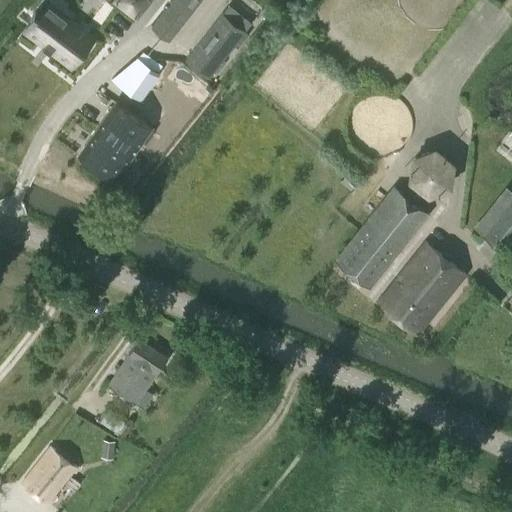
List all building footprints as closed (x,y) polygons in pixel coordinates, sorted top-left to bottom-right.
[(34,17),(25,29),(72,65),(94,37),(47,0),(38,12),(36,11),(32,15),(34,17)] [(173,0),(152,27),(169,41),(201,0),(173,0)] [(223,11),(185,59),(209,78),(247,30),(246,30),(253,22),(230,3),(223,12),(223,11)] [(152,126),(117,102),(93,136),(80,127),(83,123),(71,114),(55,136),(69,146),(70,149),(74,152),(77,152),(115,179),(152,126)] [(429,194),(451,185),(454,162),(436,147),(414,156),(410,179),(429,194)] [(428,212),(395,186),(337,258),(371,286),(428,212)] [(511,198),(484,234),(506,251),(511,242),(511,198)] [(466,272),(428,241),(379,302),(418,333),(466,272)] [(140,338),(109,383),(137,402),(168,356),(140,338)] [(113,459),(115,441),(104,439),(101,457),(113,459)] [(51,504),(79,468),(51,446),(23,483),(51,504)]
